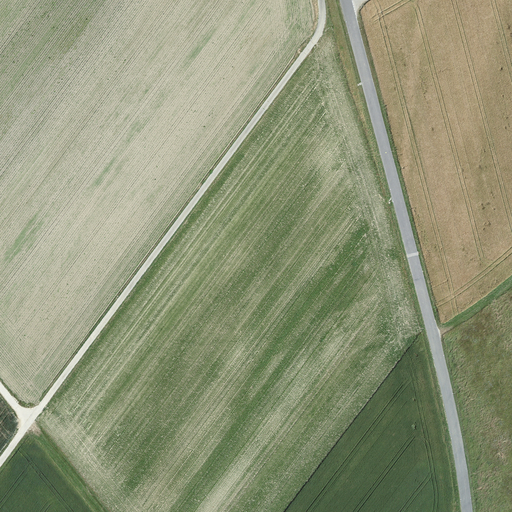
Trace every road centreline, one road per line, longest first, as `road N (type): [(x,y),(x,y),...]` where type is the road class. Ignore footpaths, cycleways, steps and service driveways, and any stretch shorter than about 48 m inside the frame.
road 1 (track): [(320,0),(312,42),(0,459)]
road 2 (tertiary): [(467,511),(441,371),(344,0)]
